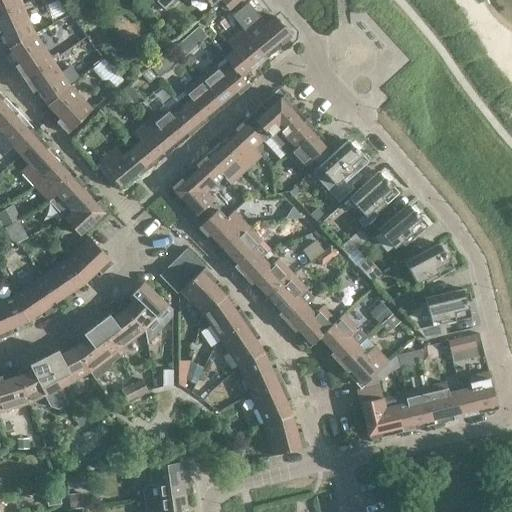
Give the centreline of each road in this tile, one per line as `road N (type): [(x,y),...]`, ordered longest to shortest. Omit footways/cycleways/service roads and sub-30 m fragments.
road 1 (residential): [(511,417),(475,257),(312,63)]
road 2 (residential): [(218,511),(217,497),(242,489),(511,419)]
road 3 (residential): [(0,358),(34,347),(88,312),(143,257),(131,215)]
